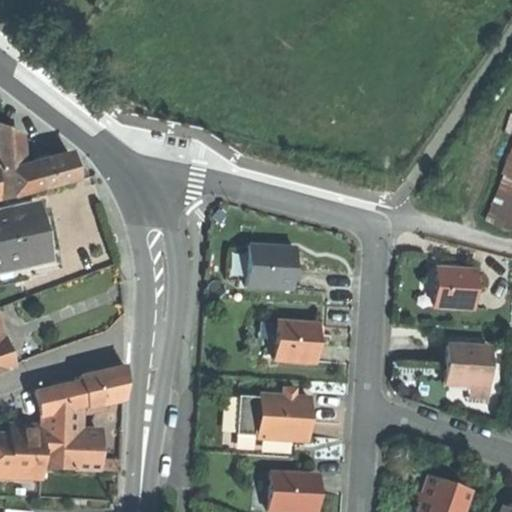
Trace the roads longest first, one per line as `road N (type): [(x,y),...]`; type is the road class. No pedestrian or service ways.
road 1 (residential): [(142,195),(194,183),(356,221),(377,253),(369,415)]
road 2 (tertiary): [(0,53),(105,141),(142,195)]
road 3 (tertiary): [(157,333),(145,511)]
road 4 (residential): [(157,333),(0,384)]
road 5 (residential): [(369,415),(511,459)]
road 6 (tertiary): [(142,195),(159,255),(157,333)]
